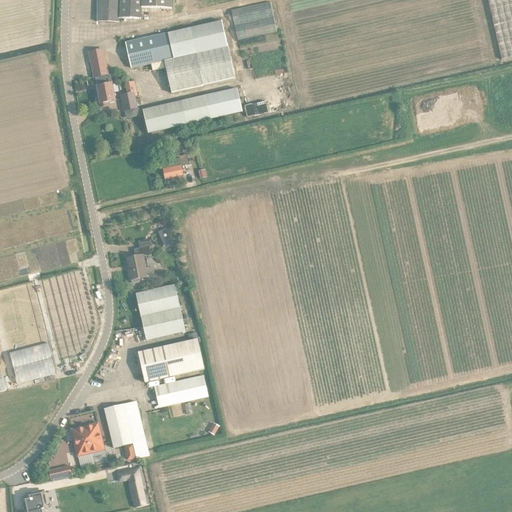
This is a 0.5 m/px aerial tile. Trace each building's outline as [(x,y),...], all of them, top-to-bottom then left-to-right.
[(171,9),(171,0),(98,0),(98,22),(118,23),(118,18),(140,19),(141,8),(171,9)] [(511,0),(487,0),(489,4),(501,59),(511,57),(511,0)] [(237,41),(276,32),(270,2),(230,11),(237,41)] [(203,86),(235,79),(222,21),(125,43),(131,68),(151,64),(152,71),(166,68),(171,93),(203,86)] [(108,78),(107,75),(108,74),(103,49),(88,52),(93,77),(95,77),(96,83),(97,86),(98,95),(96,96),(98,108),(109,106),(108,102),(115,100),(111,77),(108,78)] [(148,133),(242,112),(237,88),(142,110),(148,133)] [(123,111),(137,108),(135,97),(121,99),(123,111)] [(245,105),(247,117),(269,111),(266,100),(245,105)] [(165,179),(183,176),(181,166),(185,165),(183,155),(181,155),(179,156),(179,160),(161,164),(165,179)] [(167,227),(158,231),(166,248),(175,243),(167,227)] [(149,246),(141,248),(134,249),(135,257),(127,258),(129,271),(128,271),(129,280),(131,280),(132,282),(134,283),(138,282),(139,281),(139,278),(146,277),(145,269),(148,268),(145,256),(151,255),(149,246)] [(54,373),(35,282),(0,289),(0,312),(14,381),(54,373)] [(146,341),(185,332),(175,285),(135,294),(146,341)] [(145,383),(204,369),(197,339),(138,353),(145,383)] [(203,375),(154,386),(159,408),(208,397),(203,375)] [(149,456),(136,403),(124,406),(124,405),(104,409),(113,448),(132,444),(133,446),(136,459),(149,456)] [(98,423),(86,426),(93,453),(104,450),(98,423)] [(94,466),(91,453),(93,453),(86,426),(71,430),(77,457),(78,457),(81,469),(94,466)] [(128,460),(136,459),(133,446),(126,448),(128,460)] [(52,480),(70,475),(68,466),(49,471),(52,480)] [(133,507),(146,505),(142,469),(118,471),(119,481),(130,479),(133,507)] [(32,497),(23,499),(25,511),(43,511),(43,509),(46,508),(43,491),(31,494),(32,497)]
